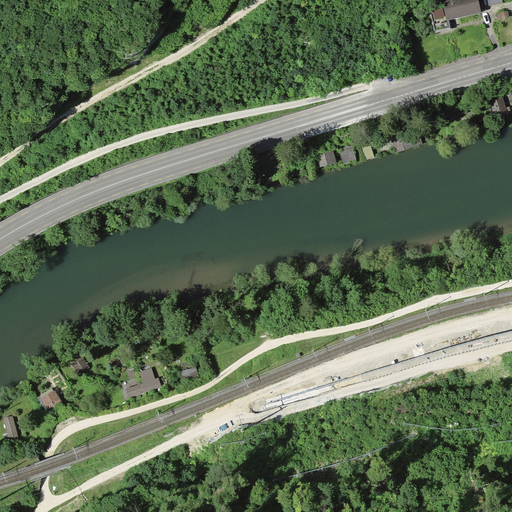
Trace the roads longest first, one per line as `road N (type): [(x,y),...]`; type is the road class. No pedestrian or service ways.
road 1 (track): [(43,505),(51,448),(71,428),(196,390),(294,336),(511,282)]
road 2 (primary): [(511,63),(95,191),(0,239)]
road 3 (track): [(43,505),(156,448),(261,402),(321,387),(402,346),(457,334),(511,338)]
road 4 (track): [(0,196),(106,146),(188,121),(372,79),(378,102)]
road 5 (track): [(263,0),(0,161)]
